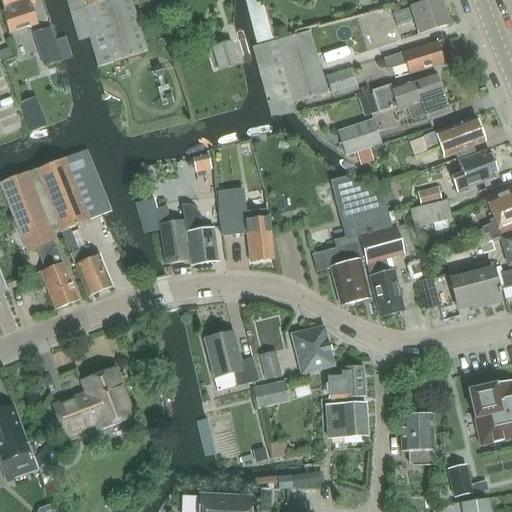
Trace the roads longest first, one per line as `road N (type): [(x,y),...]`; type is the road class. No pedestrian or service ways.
road 1 (residential): [(0,351),(135,298),(221,282),(278,290),(382,341)]
road 2 (residential): [(370,511),(378,501),(382,341)]
road 3 (residential): [(382,341),(416,344),(511,325)]
